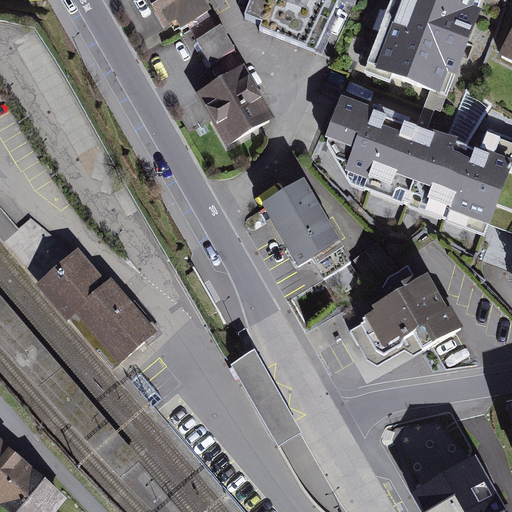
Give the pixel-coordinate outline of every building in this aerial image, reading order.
[(206,0),(148,0),(165,28),(177,21),(181,28),(213,10),(206,0)] [(250,0),(243,19),(260,25),(257,32),(316,55),(340,0),(250,0)] [(484,0),(414,0),(384,89),(455,113),(493,3),(484,0)] [(221,25),(196,39),(211,64),(236,49),(221,25)] [(244,65),(195,93),(226,146),(275,118),(244,65)] [(511,142),(491,135),(480,164),(343,108),(329,147),(354,188),(489,237),(493,228),(511,234),(511,142)] [(305,177),(261,203),(299,268),(313,260),(325,280),(354,263),(305,177)] [(79,248),(36,284),(67,321),(76,313),(119,364),(158,332),(111,277),(107,281),(79,248)] [(424,286),(348,329),(368,364),(378,369),(405,352),(416,358),(453,336),(424,286)] [(0,300),(0,342),(91,446),(120,478),(139,462),(0,300)] [(303,434),(255,349),(231,365),(278,448),(303,434)] [(140,374),(131,382),(154,407),(163,400),(140,374)] [(511,407),(503,409),(511,452),(511,407)] [(452,432),(406,456),(428,493),(411,501),(416,511),(508,511),(483,466),(475,464),(452,432)] [(56,511),(62,505),(0,451),(0,503),(10,511),(56,511)]
